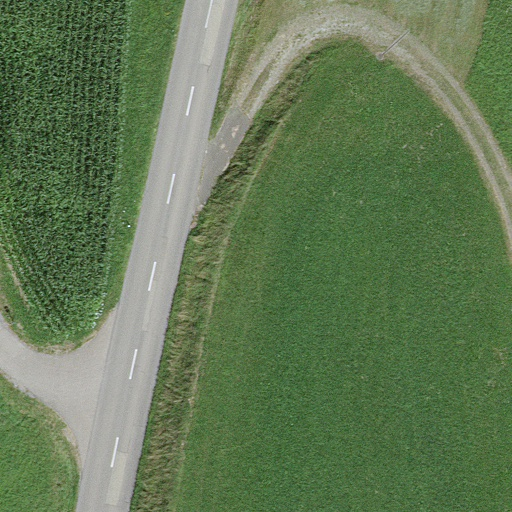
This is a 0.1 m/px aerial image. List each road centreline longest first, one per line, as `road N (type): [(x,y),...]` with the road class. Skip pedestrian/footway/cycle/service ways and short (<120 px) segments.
road 1 (track): [(511,222),(479,135),(433,69),(390,35),(337,23),(299,36),(263,66),(196,174),(168,193)]
road 2 (tertiary): [(100,511),(213,0)]
road 3 (track): [(118,406),(37,371),(0,344)]
